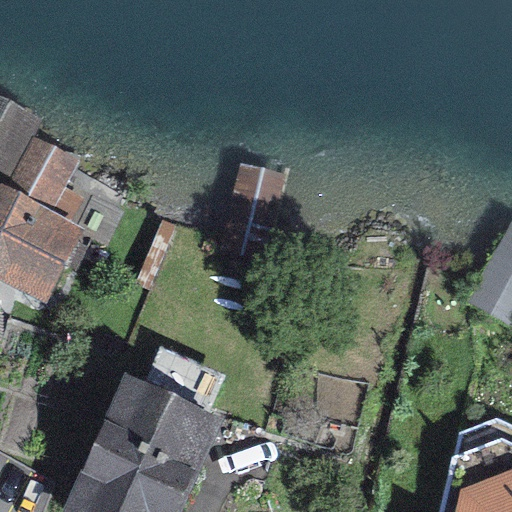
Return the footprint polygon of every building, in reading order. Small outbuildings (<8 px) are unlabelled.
[(232,142),(208,227),(254,240),(278,155),(232,142)] [(0,178),(0,267),(38,288),(75,219),(0,178)] [(511,302),(511,217),(472,285),(510,307),(511,302)] [(129,395),(77,511),(174,511),(210,430),(129,395)] [(511,511),(511,428),(496,421),(455,436),(435,511),(511,511)]
